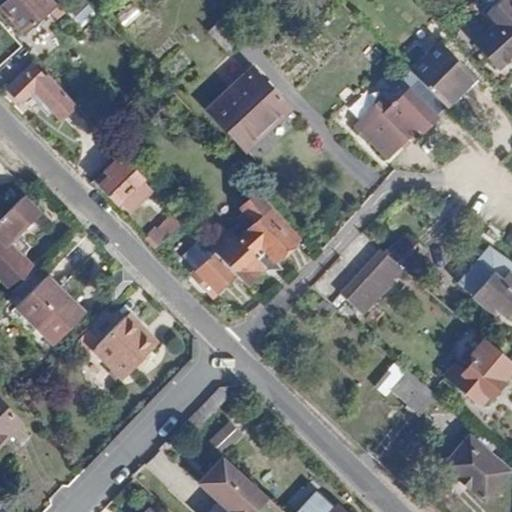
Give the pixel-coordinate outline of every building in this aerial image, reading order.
[(49,0),(7,0),(0,7),(25,32),(47,11),(56,20),(64,12),(56,4),(54,5),(49,0)] [(503,0),(497,5),(511,22),(511,1),(511,0),(503,0)] [(83,3),(72,13),(83,25),(94,15),(83,3)] [(495,25),(475,42),(495,64),(500,61),(503,63),(511,54),(511,22),(497,5),(487,15),(495,25)] [(205,33),(225,54),(245,36),(225,14),(205,33)] [(437,43),(409,71),(445,106),(473,78),(437,43)] [(32,95),(60,124),(75,111),(33,66),(7,90),(20,105),(32,95)] [(206,108),(243,149),(287,107),(249,68),(206,108)] [(409,71),(408,71),(399,80),(407,88),(383,112),(375,104),(355,123),(386,156),(417,126),(421,129),(445,106),(409,71)] [(82,118),(88,125),(92,121),(87,115),(82,118)] [(109,151),(113,156),(120,150),(115,145),(109,151)] [(152,191),(141,179),(121,158),(107,172),(105,170),(95,180),(116,202),(117,201),(128,213),(152,191)] [(233,231),(213,249),(216,253),(237,275),(247,286),(298,239),(256,194),(242,207),(250,216),(256,223),(240,238),(233,231)] [(0,219),(0,274),(16,290),(36,271),(22,258),(7,243),(16,234),(39,212),(24,196),(0,219)] [(175,209),(145,238),(156,249),(186,220),(175,209)] [(250,216),(233,231),(240,238),(256,223),(250,216)] [(497,239),(486,230),(481,235),(494,244),(497,239)] [(7,243),(22,258),(31,248),(16,234),(7,243)] [(386,252),(403,267),(428,249),(411,235),(386,252)] [(381,249),(341,294),(364,314),(403,267),(386,252),(381,249)] [(216,253),(192,275),(204,287),(209,284),(217,292),(237,275),(216,253)] [(501,266),(494,272),(496,274),(502,267),(501,266)] [(494,272),(473,296),(488,308),(492,304),(504,313),(511,303),(511,275),(502,267),(496,274),(494,272)] [(123,271),(104,289),(116,301),(134,282),(123,271)] [(45,278),(15,309),(52,347),(83,316),(45,278)] [(126,316),(141,331),(145,327),(130,313),(126,316)] [(126,316),(98,346),(111,359),(107,362),(123,379),(159,341),(145,327),(141,331),(126,316)] [(474,358),(464,368),(456,362),(454,365),(446,373),(445,375),(476,401),(484,392),(490,396),(504,381),(500,377),(511,362),(511,361),(487,340),(473,356),(474,358)] [(95,349),(107,362),(111,359),(98,346),(95,349)] [(438,366),(446,373),(454,365),(445,359),(438,366)] [(417,395),(408,407),(421,418),(440,397),(413,374),(404,384),(417,395)] [(220,388),(185,425),(193,432),(226,397),(234,405),(248,392),(241,385),(220,388)] [(0,404),(0,440),(5,436),(8,439),(21,425),(0,404)] [(226,419),(209,436),(224,451),(241,433),(226,419)] [(472,437),(447,465),(485,498),(510,469),(472,437)] [(214,452),(187,481),(214,505),(207,511),(249,511),(263,496),(214,452)]
